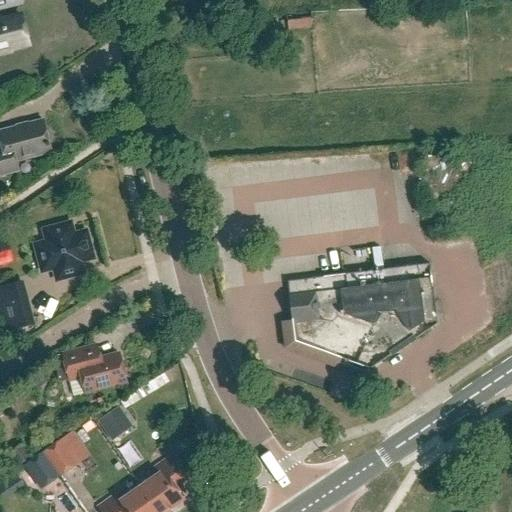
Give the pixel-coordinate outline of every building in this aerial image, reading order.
[(0,53),(10,51),(10,50),(29,45),(21,16),(0,20),(0,53)] [(46,130),(43,120),(27,124),(27,123),(16,126),(17,127),(0,131),(0,142),(1,148),(0,148),(0,175),(18,171),(16,161),(51,152),(49,142),(51,139),(49,132),(46,130)] [(422,159),(448,157),(447,144),(421,146),(422,159)] [(80,262),(93,258),(86,231),(73,235),(70,223),(57,227),(50,229),(53,240),(34,245),(42,272),(53,269),(56,280),(83,273),(80,262)] [(415,339),(421,334),(436,324),(429,264),(287,282),(294,341),(370,368),(415,338),(415,339)] [(0,312),(5,333),(34,325),(27,301),(0,308),(0,312)] [(99,359),(96,346),(62,354),(69,381),(81,377),(85,393),(126,382),(118,354),(99,359)] [(78,462),(88,456),(72,432),(63,439),(78,462)] [(42,453),(58,476),(75,464),(59,441),(42,453)] [(42,487),(58,476),(42,453),(26,464),(42,487)] [(138,487),(155,511),(167,511),(169,511),(168,510),(184,499),(176,487),(189,478),(172,454),(155,466),(159,472),(138,487)] [(155,511),(138,487),(119,500),(115,494),(97,507),(100,511),(155,511)]
